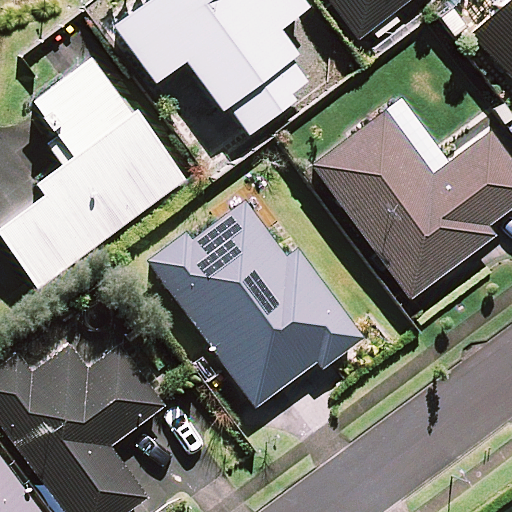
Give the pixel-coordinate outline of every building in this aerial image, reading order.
[(245,136),(292,102),(287,95),(303,84),(287,62),(294,57),(275,31),(304,10),(296,0),(143,0),(108,25),(150,85),(182,62),(219,114),(226,109),(245,136)] [(324,0),(356,41),(408,0),(324,0)] [(511,0),(504,0),(467,38),(511,81),(511,0)] [(0,242),(36,290),(182,179),(131,110),(128,113),(88,60),(29,105),(51,136),(41,143),(59,167),(34,186),(42,197),(0,228),(0,242)] [(429,177),(381,113),(307,168),(406,301),(490,238),(483,228),(511,206),(511,169),(486,135),(429,177)] [(282,257),(241,201),(187,240),(184,235),(145,263),(251,409),(315,362),(319,369),(359,340),(292,249),(282,257)] [(83,372),(66,348),(26,377),(11,356),(0,364),(0,428),(60,511),(126,511),(144,499),(106,447),(160,408),(116,348),(83,372)] [(0,511),(37,511),(0,461),(0,511)]
